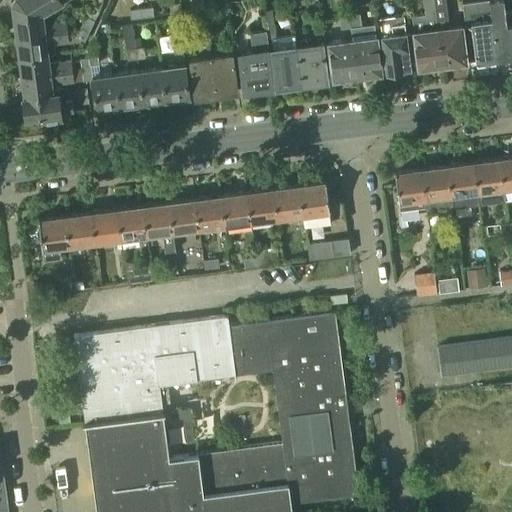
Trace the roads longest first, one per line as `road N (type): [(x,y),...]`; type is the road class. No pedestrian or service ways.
road 1 (residential): [(402,511),(353,126)]
road 2 (tertiary): [(0,170),(353,126)]
road 3 (tertiary): [(353,126),(511,105)]
